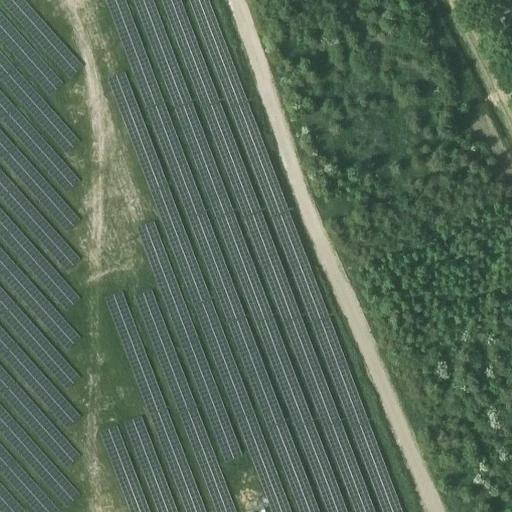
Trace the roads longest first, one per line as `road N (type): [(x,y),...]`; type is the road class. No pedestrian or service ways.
road 1 (track): [(236,0),(274,127),(427,511)]
road 2 (track): [(511,149),(441,0)]
